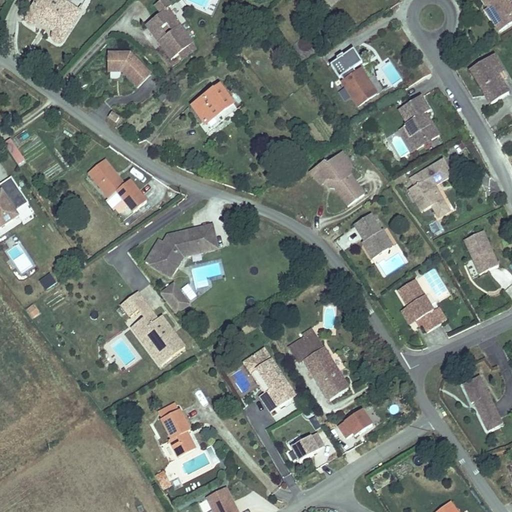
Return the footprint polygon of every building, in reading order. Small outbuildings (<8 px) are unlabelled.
[(55,0),(37,0),(25,19),(27,24),(31,25),(34,24),(37,21),(53,32),(51,36),(51,39),(53,41),(55,42),(58,41),(62,37),(77,13),(55,0)] [(160,16),(150,24),(157,31),(152,34),(160,45),(162,43),(173,57),(189,45),(184,39),(186,37),(167,11),(170,9),(163,0),(162,0),(153,7),(160,16)] [(328,0),(325,3),(331,9),(338,0),(328,0)] [(511,7),(507,0),(483,0),(498,22),(495,24),(500,32),(511,24),(511,7)] [(144,14),(150,24),(160,16),(153,7),(144,14)] [(157,31),(150,24),(146,27),(152,34),(157,31)] [(19,25),(9,48),(26,55),(36,32),(19,25)] [(380,91),(371,76),(372,75),(367,65),(362,68),(359,64),(368,58),(359,44),(336,59),(344,73),(346,71),(352,81),(350,82),(363,102),(380,91)] [(495,53),(472,66),(474,70),(478,68),(487,83),(483,86),(491,102),(510,92),(499,73),(495,66),(501,63),(495,53)] [(150,77),(129,58),(108,59),(109,77),(127,76),(127,80),(138,90),(150,77)] [(505,70),(501,63),(495,66),(499,73),(505,70)] [(478,68),(474,70),(483,86),(487,83),(478,68)] [(382,90),(372,75),(371,76),(380,91),(382,90)] [(217,86),(190,107),(206,129),(235,108),(217,86)] [(408,122),(405,124),(411,134),(409,135),(416,147),(438,134),(432,123),(430,125),(423,114),(431,109),(421,93),(399,107),(408,122)] [(118,126),(121,122),(114,117),(111,122),(118,126)] [(411,134),(405,124),(399,127),(411,150),(416,147),(409,135),(411,134)] [(28,161),(15,140),(8,144),(22,165),(28,161)] [(353,164),(344,151),(339,154),(344,162),(353,164)] [(364,192),(351,172),(353,164),(344,162),(339,154),(328,161),(326,158),(317,169),(326,177),(327,175),(332,177),(331,184),(335,185),(347,203),(364,192)] [(326,177),(317,169),(326,158),(311,168),(315,174),(323,180),(331,184),(332,177),(327,175),(326,177)] [(105,191),(119,180),(115,175),(118,174),(108,159),(91,172),(103,188),(105,191)] [(442,159),(411,178),(416,186),(420,188),(416,194),(418,197),(414,199),(421,210),(431,205),(435,212),(446,206),(439,192),(435,192),(437,187),(435,185),(452,176),(442,159)] [(18,212),(31,203),(15,177),(1,186),(4,192),(0,194),(0,225),(2,229),(21,217),(18,212)] [(128,186),(122,178),(119,180),(125,188),(128,186)] [(125,188),(119,180),(105,191),(111,199),(119,193),(135,214),(149,204),(133,182),(128,186),(125,188)] [(416,186),(409,190),(414,199),(418,197),(416,194),(420,188),(416,186)] [(446,206),(435,212),(438,217),(449,211),(446,206)] [(370,214),(356,223),(365,237),(364,245),(372,257),(392,244),(382,229),(380,230),(370,214)] [(190,253),(188,248),(202,244),(205,252),(219,249),(213,226),(182,233),(182,236),(178,237),(177,234),(169,236),(165,243),(160,240),(146,262),(171,278),(177,268),(175,266),(181,255),(182,255),(190,253)] [(482,231),(463,239),(478,273),(496,265),(482,231)] [(18,244),(7,251),(21,273),(32,266),(18,244)] [(205,252),(202,244),(188,248),(190,253),(182,255),(181,255),(175,266),(177,268),(184,258),(205,252)] [(203,283),(213,274),(205,265),(195,274),(203,283)] [(45,291),(57,284),(51,274),(39,281),(45,291)] [(397,289),(406,305),(415,321),(419,327),(424,324),(427,330),(439,323),(413,280),(397,289)] [(190,302),(174,282),(160,293),(176,313),(190,302)] [(138,312),(147,305),(138,294),(121,307),(130,318),(138,312)] [(31,318),(39,315),(34,305),(26,309),(31,318)] [(159,320),(147,305),(138,312),(144,320),(132,329),(160,367),(185,348),(162,317),(159,320)] [(415,321),(406,305),(400,309),(409,325),(415,321)] [(300,363),(303,361),(296,350),(319,337),(317,334),(292,349),(300,363)] [(296,350),(303,361),(305,360),(329,402),(349,390),(319,337),(296,350)] [(266,350),(260,354),(267,365),(273,360),(266,350)] [(295,396),(281,376),(283,374),(273,360),(267,365),(260,354),(249,361),(257,372),(259,370),(272,390),(267,393),(277,409),(295,396)] [(267,393),(272,390),(259,370),(257,372),(249,361),(246,363),(267,393)] [(298,395),(283,374),(281,376),(295,396),(298,395)] [(477,376),(459,384),(468,403),(470,402),(481,424),(496,417),(477,376)] [(193,392),(201,405),(207,402),(198,388),(193,392)] [(273,412),(277,409),(267,393),(262,396),(273,412)] [(185,408),(167,419),(178,438),(175,440),(185,455),(202,445),(193,428),(195,427),(185,408)] [(375,424),(365,409),(342,424),(350,437),(356,432),(358,435),(375,424)] [(316,430),(321,426),(311,413),(306,417),(316,430)] [(496,417),(481,424),(484,431),(499,424),(496,417)] [(303,460),(321,450),(321,449),(327,445),(319,432),(295,446),(303,460)] [(170,486),(163,478),(157,483),(164,491),(170,486)] [(240,511),(228,488),(209,498),(215,511),(240,511)] [(455,511),(457,510),(448,499),(431,511),(430,511),(455,511)]
